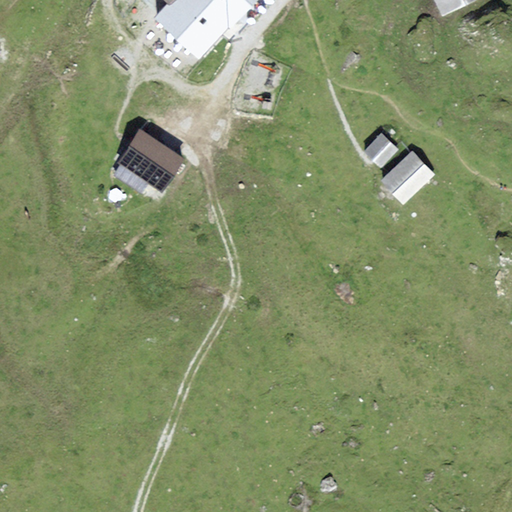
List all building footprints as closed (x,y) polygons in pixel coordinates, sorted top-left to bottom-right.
[(257,0),(161,0),(167,6),(154,20),(199,62),(257,0)] [(432,0),(443,19),(478,0),(432,0)] [(186,159),(141,131),(114,174),(159,202),(186,159)] [(400,149),(382,133),(365,153),(384,168),(400,149)] [(436,173),(414,152),(383,184),(405,205),(436,173)]
